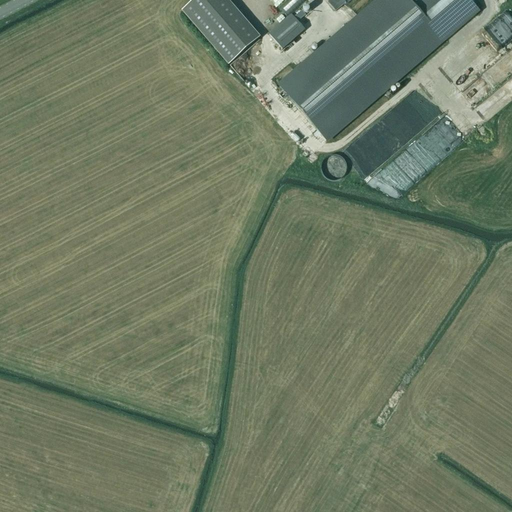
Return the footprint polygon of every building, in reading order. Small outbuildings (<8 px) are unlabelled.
[(257,39),(222,0),(195,0),(181,13),(226,66),(257,39)] [(478,10),(468,0),(426,0),(416,9),(408,0),(381,0),(360,19),(358,17),(316,54),(317,56),(281,87),(327,141),(478,10)] [(289,13),(303,0),(285,0),(281,5),(289,13)] [(330,0),(328,2),(336,12),(340,8),(341,9),(350,0),(330,0)] [(511,11),(507,6),(480,30),(498,49),(511,36),(511,11)] [(283,50),(305,30),(291,15),(269,34),(283,50)] [(422,93),(404,111),(419,126),(437,108),(422,93)]
